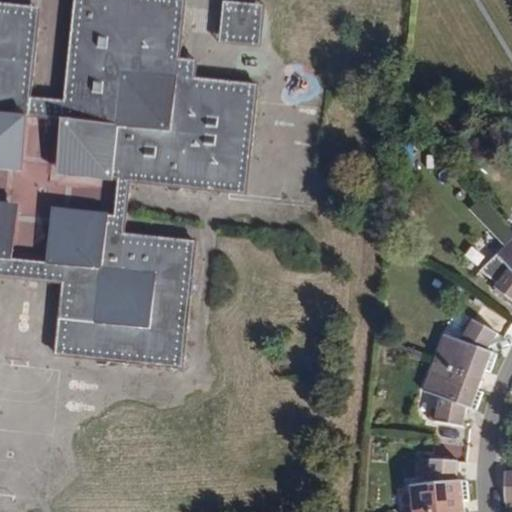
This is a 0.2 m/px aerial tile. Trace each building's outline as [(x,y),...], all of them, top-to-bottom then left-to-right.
[(0,166),(13,168),(25,158),(29,114),(31,96),(36,43),(41,39),(37,35),(38,24),(20,23),(21,4),(12,2),(9,0),(3,0),(1,2),(0,1),(0,166)] [(110,0),(110,5),(76,2),(71,6),(71,17),(74,20),(72,37),(66,42),(71,49),(68,73),(63,77),(67,83),(64,118),(59,165),(65,174),(118,180),(129,181),(164,185),(169,190),(177,191),(182,187),(191,188),(195,194),(201,189),(213,189),(216,196),(222,191),(229,191),(232,156),(249,158),(250,148),(256,144),(251,139),(257,134),(252,129),(255,100),(260,96),(256,91),(257,83),(249,83),(245,79),(240,82),(194,77),(177,76),(178,57),(180,39),(186,36),(181,32),(184,10),(189,5),(185,1),(184,0),(110,0)] [(260,45),(264,5),(222,1),(218,41),(260,45)] [(21,4),(20,23),(38,24),(40,6),(21,4)] [(194,77),(197,59),(178,57),(177,76),(194,77)] [(31,96),(29,114),(64,118),(65,99),(31,96)] [(229,191),(245,193),(249,158),(232,156),(229,191)] [(118,180),(115,212),(126,213),(129,181),(118,180)] [(0,255),(13,257),(19,203),(0,200),(0,255)] [(52,206),(46,260),(91,264),(96,259),(101,255),(105,211),(52,206)] [(115,212),(105,211),(101,255),(96,259),(91,264),(46,260),(44,280),(62,282),(61,295),(55,299),(60,305),(58,324),(51,329),(57,335),(55,354),(92,358),(96,363),(105,364),(111,360),(119,361),(122,367),(129,362),(168,366),(172,371),(177,367),(182,368),(183,361),(188,357),(184,352),(185,331),(192,327),(187,321),(189,296),(195,291),(196,280),(192,277),(194,256),(199,252),(195,246),(196,240),(189,239),(184,232),(178,237),(159,235),(158,240),(124,236),(124,232),(126,213),(115,212)] [(511,228),(502,218),(495,219),(488,226),(490,233),(501,245),(511,242),(483,268),(496,287),(493,292),(511,303),(511,228)] [(0,276),(11,277),(13,257),(0,255),(0,276)] [(46,260),(13,257),(11,277),(44,280),(46,260)] [(447,333),(436,362),(473,375),(476,366),(486,370),(491,372),(498,352),(489,348),(499,333),(476,319),(463,339),(447,333)] [(469,387),(473,375),(436,362),(424,395),(439,400),(436,424),(462,427),(465,409),(475,413),(483,392),(479,391),(469,387)] [(476,366),(473,375),(483,379),(486,370),(476,366)] [(479,391),(483,379),(473,375),(469,387),(479,391)] [(411,481),(414,511),(437,511),(456,510),(455,498),(466,497),(470,497),(468,476),(459,477),(461,459),(434,456),(430,479),(411,481)] [(455,498),(456,510),(467,509),(466,497),(455,498)]
